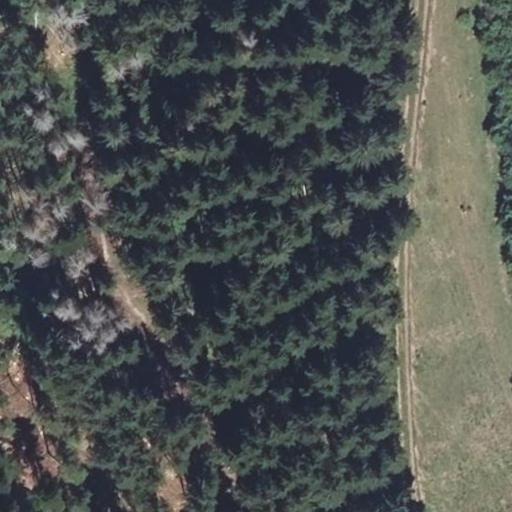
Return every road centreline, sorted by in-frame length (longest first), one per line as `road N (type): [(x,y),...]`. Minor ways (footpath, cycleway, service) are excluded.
road 1 (track): [(219,511),(84,227),(66,86),(71,0)]
road 2 (track): [(393,511),(382,310),(409,0)]
